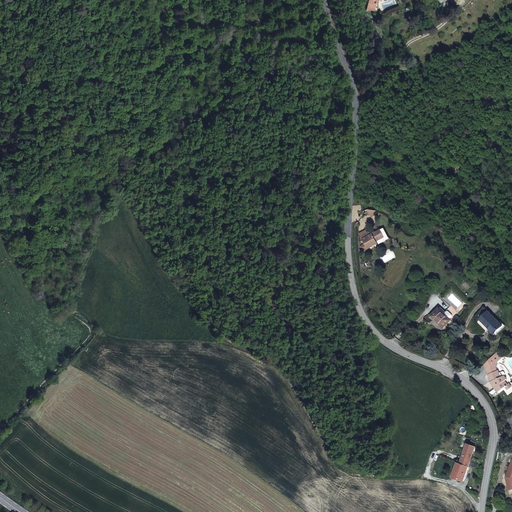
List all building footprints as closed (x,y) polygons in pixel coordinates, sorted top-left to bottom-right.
[(377,0),(368,0),(368,12),(376,13),(377,0)] [(382,231),(364,240),(369,249),(379,244),(378,242),(386,238),(382,231)] [(439,310),(431,317),(443,329),(451,321),(439,310)] [(505,325),(491,310),(482,319),(496,333),(505,325)] [(499,351),(486,363),(492,369),(489,370),(493,380),(491,380),(499,392),(507,386),(509,384),(506,380),(508,379),(506,374),(502,376),(500,369),(499,369),(498,366),(501,365),(500,361),(505,357),(499,351)] [(466,481),(477,446),(469,443),(462,463),(462,464),(463,465),(459,479),(466,481)] [(454,477),(459,479),(463,465),(462,464),(462,463),(459,462),(454,477)]
